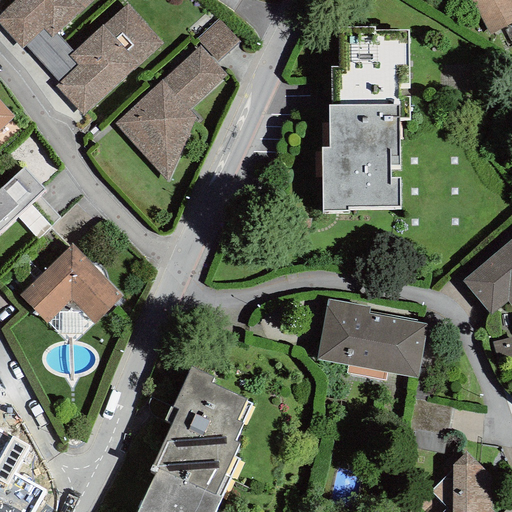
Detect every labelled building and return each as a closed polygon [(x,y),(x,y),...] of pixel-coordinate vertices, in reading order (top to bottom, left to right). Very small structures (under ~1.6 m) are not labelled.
[(93,0),(14,0),(0,13),(0,26),(21,49),(25,46),(43,29),(51,39),(57,33),(93,0)] [(511,24),(511,8),(507,0),(470,0),(490,36),(511,24)] [(163,44),(126,4),(73,52),(68,56),(77,66),(58,83),(55,86),(82,116),(163,44)] [(218,19),(196,39),(217,63),(240,43),(218,19)] [(73,52),(57,33),(51,39),(43,29),(25,46),(58,83),(77,66),(68,56),(73,52)] [(374,42),(338,43),(338,81),(329,81),(330,123),(327,123),(328,160),(320,160),(321,225),(347,225),(347,221),(398,220),(396,129),(408,129),(407,111),(398,111),(398,98),(408,98),(406,45),(374,45),(374,42)] [(226,76),(199,46),(162,80),(115,123),(168,183),(196,117),(188,110),(226,76)] [(0,100),(0,129),(14,117),(0,100)] [(0,230),(44,190),(23,167),(0,188),(0,230)] [(18,215),(38,236),(61,216),(41,194),(18,215)] [(511,238),(464,277),(490,308),(508,294),(511,299),(511,238)] [(72,244),(18,296),(46,325),(49,322),(71,345),(122,296),(72,244)] [(367,306),(329,299),(320,353),(415,370),(424,324),(366,313),(367,306)] [(215,378),(190,366),(172,406),(170,406),(164,420),(171,424),(149,470),(156,473),(158,468),(221,498),(239,459),(233,456),(239,443),(234,441),(243,423),(242,423),(251,404),(246,402),(247,400),(212,384),(215,378)] [(455,406),(416,398),(410,424),(422,426),(418,446),(445,451),(455,406)] [(29,446),(0,430),(0,511),(33,511),(46,490),(14,473),(29,446)] [(466,451),(452,465),(452,470),(430,491),(447,508),(442,511),(492,511),(489,508),(507,491),(466,451)] [(213,511),(221,498),(158,468),(156,473),(137,511),(213,511)]
